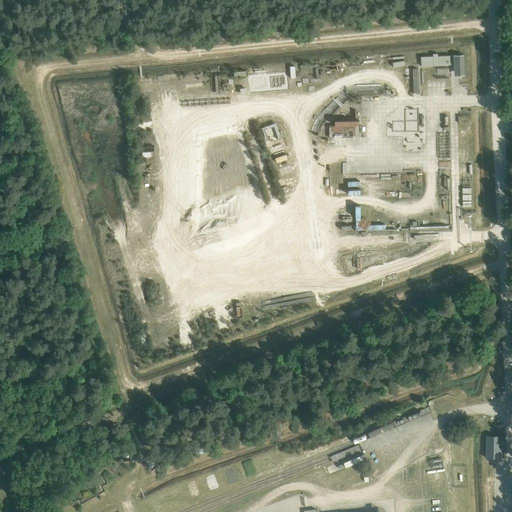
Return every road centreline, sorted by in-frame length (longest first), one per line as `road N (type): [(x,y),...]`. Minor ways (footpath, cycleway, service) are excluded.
road 1 (track): [(488,25),(55,65),(39,77),(36,92),(136,421),(131,511)]
road 2 (track): [(496,99),(415,100),(368,78),(296,110),(268,105),(194,122),(178,145),(168,201),(174,260),(190,291),(228,297),(319,266),(340,279),(367,279),(455,245),(501,237)]
road 3 (track): [(507,407),(449,416),(371,491),(327,494),(303,483),(273,490),(247,511)]
road 4 (track): [(319,266),(296,110)]
